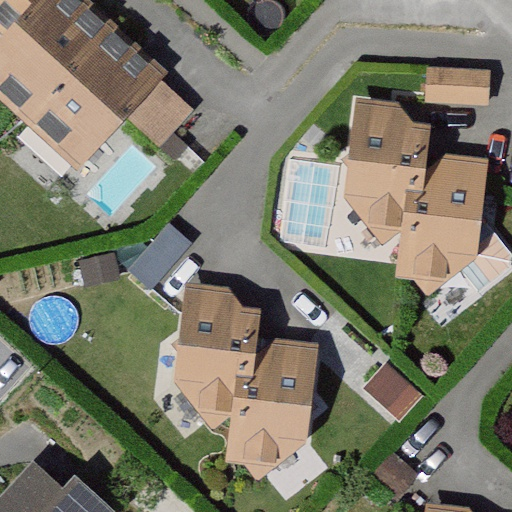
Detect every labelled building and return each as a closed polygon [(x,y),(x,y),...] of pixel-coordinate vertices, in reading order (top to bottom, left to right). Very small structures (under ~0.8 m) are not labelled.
[(125,11),(112,0),(34,0),(0,39),(0,78),(36,110),(125,11)] [(177,57),(125,11),(36,110),(88,157),(177,57)] [(491,76),(432,70),(429,101),(488,108),(491,76)] [(396,105),(356,100),(345,192),(382,248),(405,236),(412,181),(419,120),(395,118),(396,105)] [(433,183),(412,181),(405,236),(400,280),(414,282),(427,302),(484,253),(493,170),(436,163),(433,183)] [(243,284),(202,279),(191,371),(228,427),(252,415),(258,360),(265,299),(241,297),(243,284)] [(280,363),(258,360),(252,415),(247,459),(261,461),(274,481),(330,432),(340,349),(282,343),(280,363)] [(43,457),(0,502),(0,511),(127,511),(130,510),(88,472),(75,486),(43,457)] [(484,511),(486,502),(445,497),(443,511),(484,511)]
